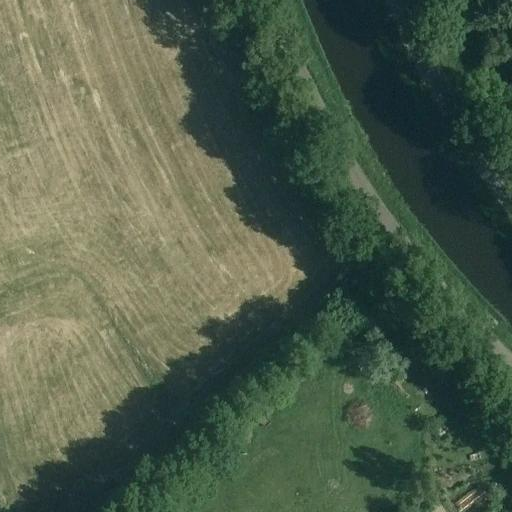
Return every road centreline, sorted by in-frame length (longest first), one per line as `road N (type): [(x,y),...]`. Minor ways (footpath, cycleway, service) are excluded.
road 1 (unclassified): [(511,366),(372,201),(320,118),(268,0)]
road 2 (tertiary): [(511,199),(433,77),(399,0)]
